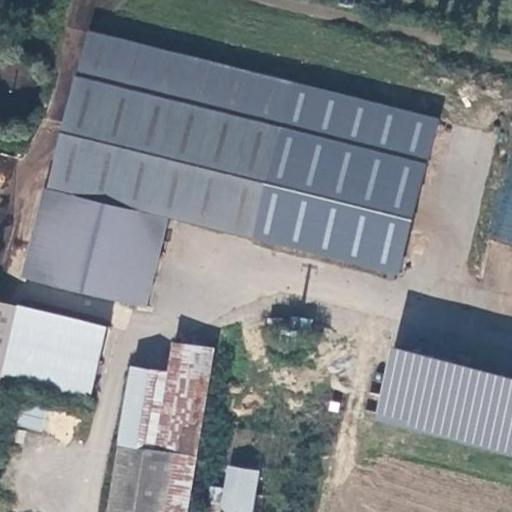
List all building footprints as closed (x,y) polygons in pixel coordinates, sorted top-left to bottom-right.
[(88,34),(52,187),(169,214),(258,235),(293,81),(88,34)] [(445,116),(293,81),(258,235),(409,270),(445,116)] [(511,137),(511,138),(495,219),(499,220),(496,236),(511,239),(511,137)] [(147,306),(169,214),(52,187),(31,279),(147,306)] [(0,400),(6,376),(95,396),(111,327),(0,302),(0,400)] [(137,367),(114,511),(191,511),(216,349),(215,349),(177,344),(172,373),(137,367)] [(511,374),(403,347),(384,420),(511,453),(511,374)] [(249,511),(258,471),(227,465),(217,511),(249,511)]
